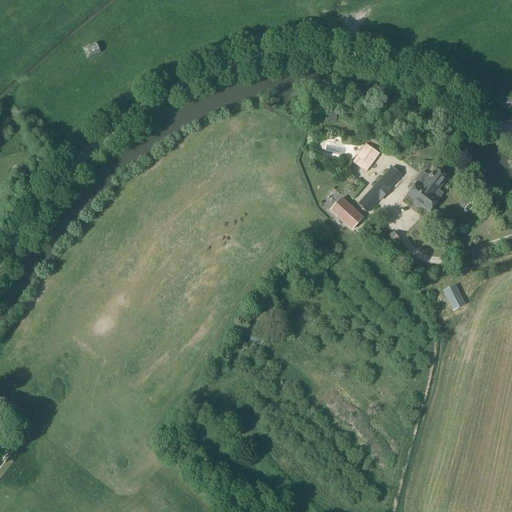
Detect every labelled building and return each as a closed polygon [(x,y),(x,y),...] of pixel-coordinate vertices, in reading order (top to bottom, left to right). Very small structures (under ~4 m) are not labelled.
[(96,43),(83,48),(88,58),(100,53),(96,43)] [(378,155),(364,145),(352,162),(365,171),(378,155)] [(357,203),(366,213),(400,177),(391,168),(357,203)] [(448,178),(435,169),(430,174),(428,176),(429,176),(421,187),(416,183),(407,195),(429,212),(438,200),(433,197),(448,178)] [(362,219),(341,199),(330,211),(351,230),(362,219)] [(394,233),(385,240),(386,242),(382,245),(387,251),(400,240),(394,233)] [(455,285),(442,291),(452,312),(464,306),(455,285)]
